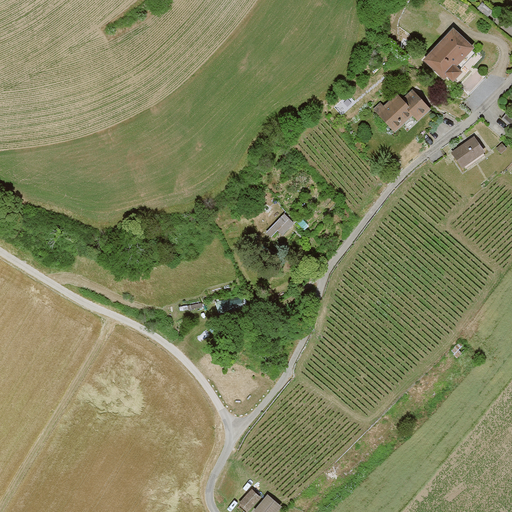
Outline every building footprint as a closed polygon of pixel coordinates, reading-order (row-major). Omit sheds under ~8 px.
[(483,1),(477,8),(489,18),(495,12),(483,1)] [(410,13),(402,25),(413,33),(422,21),(410,13)] [(455,26),(422,59),(452,89),(485,56),(455,26)] [(433,110),(414,92),(405,101),(397,93),(376,115),(396,136),(414,119),(419,124),(433,110)] [(476,135),(455,154),(471,171),(492,153),(476,135)] [(281,511),(285,508),(269,494),(257,507),(252,511),(281,511)] [(246,497),(232,511),(252,511),(257,507),(246,497)]
